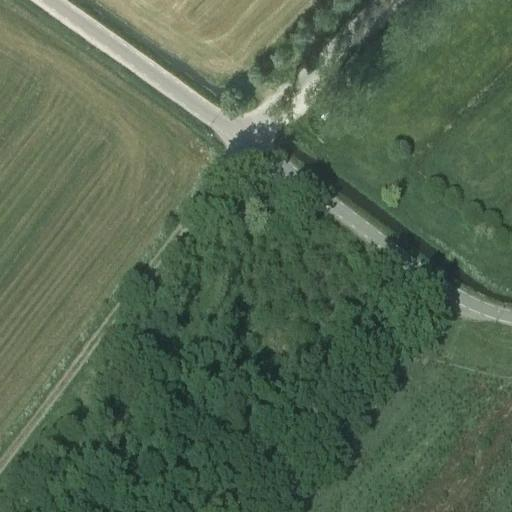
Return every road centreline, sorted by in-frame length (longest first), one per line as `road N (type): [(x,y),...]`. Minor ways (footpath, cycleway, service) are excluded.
road 1 (track): [(247,142),(0,463)]
road 2 (unclassified): [(511,317),(438,285),(247,142)]
road 3 (unclassified): [(247,142),(46,0)]
road 4 (unclassified): [(247,142),(389,0)]
